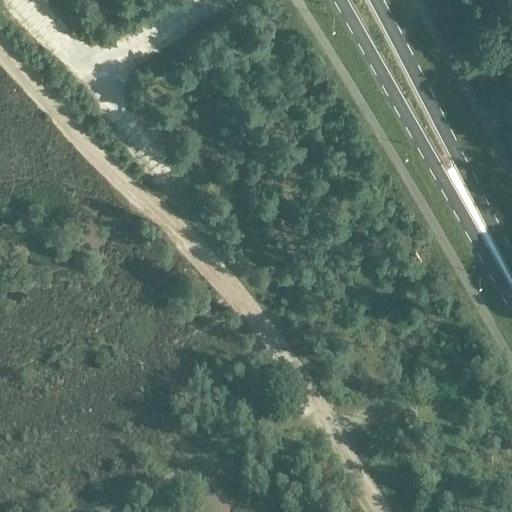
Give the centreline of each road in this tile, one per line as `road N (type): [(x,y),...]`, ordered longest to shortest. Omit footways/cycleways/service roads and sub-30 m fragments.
road 1 (track): [(368,511),(87,73),(19,0)]
road 2 (primary): [(511,285),(356,0)]
road 3 (unclassified): [(206,0),(87,73)]
